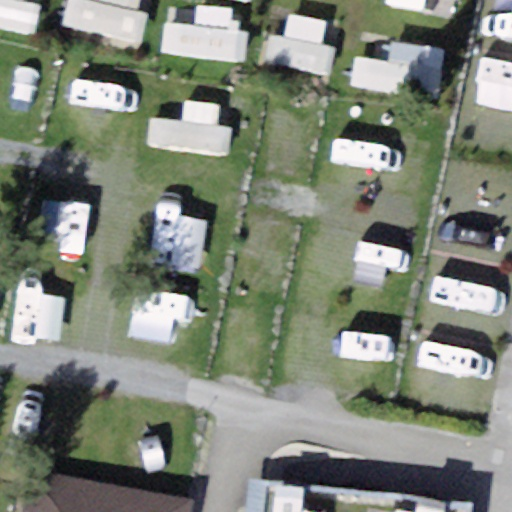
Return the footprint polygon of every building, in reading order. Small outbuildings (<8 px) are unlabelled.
[(65,37),(141,48),(148,0),(97,0),(96,8),(70,4),(65,37)] [(391,0),(392,12),(416,11),(415,0),(391,0)] [(0,32),(38,37),(41,9),(0,4),(0,32)] [(245,73),(250,42),(169,30),(164,61),(245,73)] [(277,71),(334,77),(337,40),(281,35),(277,71)] [(391,68),(358,66),(356,96),(439,103),(443,54),(393,50),(391,68)] [(154,126),(151,154),(230,161),(233,132),(154,126)] [(381,389),(384,327),(335,324),(332,386),(381,389)] [(188,511),(191,499),(30,470),(22,511),(188,511)] [(469,511),(470,504),(262,484),(259,511),(469,511)]
